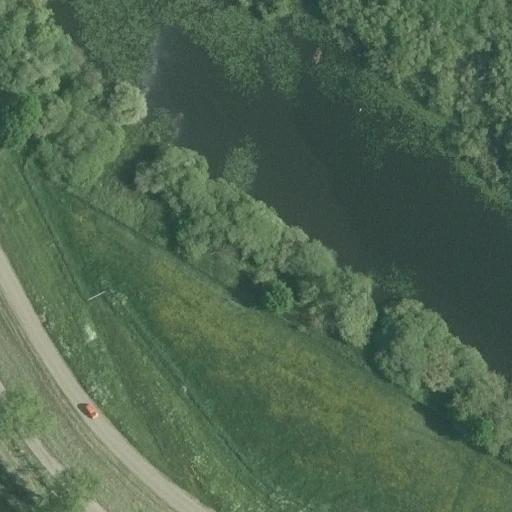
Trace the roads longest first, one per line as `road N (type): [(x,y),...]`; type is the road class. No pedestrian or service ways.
road 1 (tertiary): [(195,511),(108,445),(0,288)]
road 2 (unclassified): [(87,511),(0,410)]
